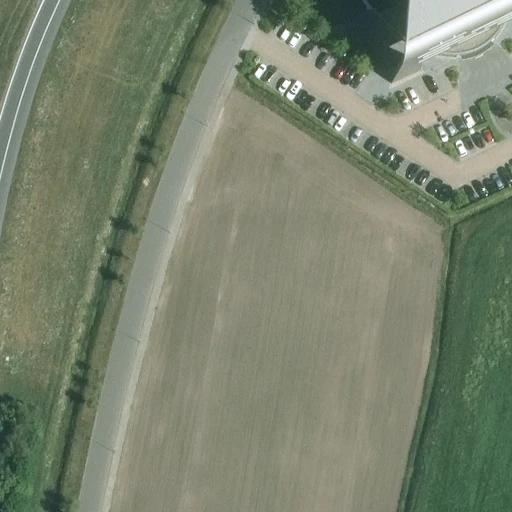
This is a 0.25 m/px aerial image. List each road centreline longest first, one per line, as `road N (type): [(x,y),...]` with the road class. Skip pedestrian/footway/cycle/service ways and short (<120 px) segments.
road 1 (residential): [(250,0),(163,207),(87,511)]
road 2 (motorway): [(0,148),(56,0)]
